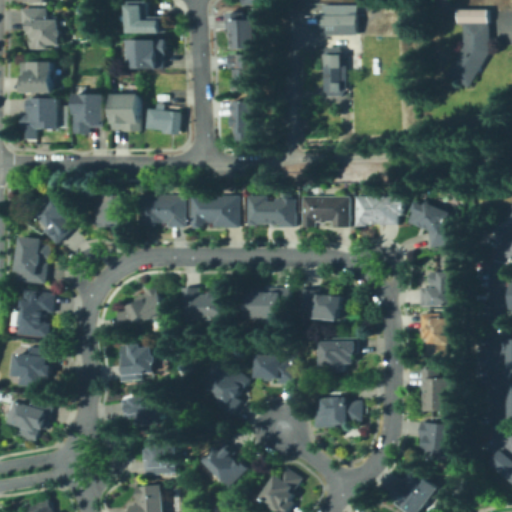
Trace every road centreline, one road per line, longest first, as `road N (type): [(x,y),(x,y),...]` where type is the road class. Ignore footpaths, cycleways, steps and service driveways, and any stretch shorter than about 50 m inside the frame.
road 1 (residential): [(76,460),(93,390),(92,302),(131,264),(162,256),(324,258),(345,261),(384,295),(394,323),(394,429),(385,453),(330,511),(76,460)]
road 2 (residential): [(277,162),(0,163)]
road 3 (residential): [(452,162),(277,162)]
road 4 (residential): [(209,162),(197,0)]
